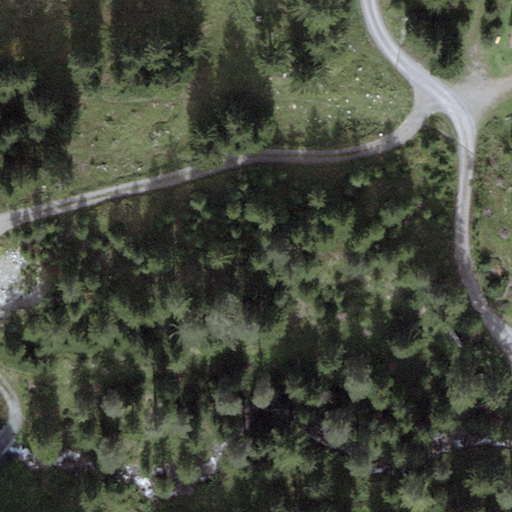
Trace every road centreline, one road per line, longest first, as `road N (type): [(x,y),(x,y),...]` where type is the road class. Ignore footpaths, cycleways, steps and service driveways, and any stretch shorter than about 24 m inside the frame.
road 1 (track): [(0,226),(224,160),(355,157),(396,141),(437,100)]
road 2 (track): [(370,0),(389,49),(460,124),(470,287),(488,323),(511,345)]
road 3 (track): [(485,0),(460,124),(511,87)]
